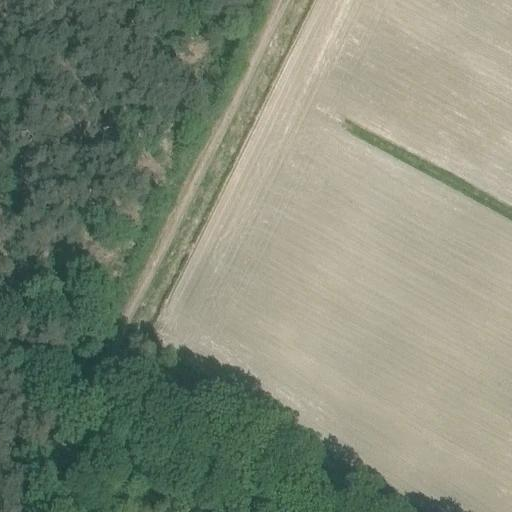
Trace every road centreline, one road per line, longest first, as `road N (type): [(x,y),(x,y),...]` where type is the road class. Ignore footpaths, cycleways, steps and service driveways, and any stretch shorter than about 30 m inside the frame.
road 1 (track): [(29,511),(283,0)]
road 2 (track): [(101,369),(324,511)]
